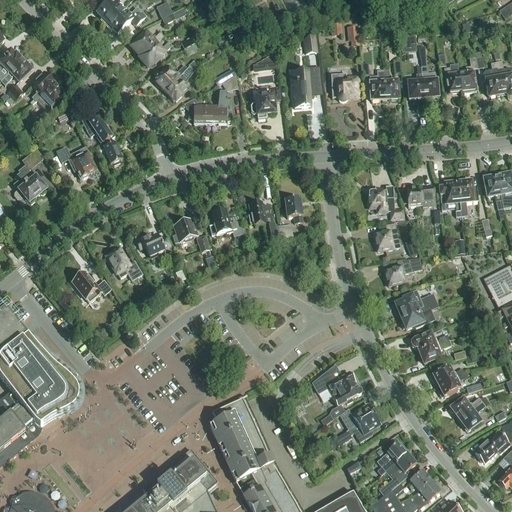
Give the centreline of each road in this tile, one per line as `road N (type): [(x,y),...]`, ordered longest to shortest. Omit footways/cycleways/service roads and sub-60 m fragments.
road 1 (residential): [(487,511),(412,423),(352,313)]
road 2 (residential): [(170,181),(147,129),(26,0)]
road 3 (tertiary): [(170,181),(95,213),(11,281)]
road 4 (tertiary): [(324,159),(511,143)]
road 5 (residential): [(352,313),(324,159)]
road 6 (tertiary): [(170,181),(324,159)]
road 7 (residential): [(99,382),(217,301)]
road 8 (residential): [(99,382),(11,281)]
